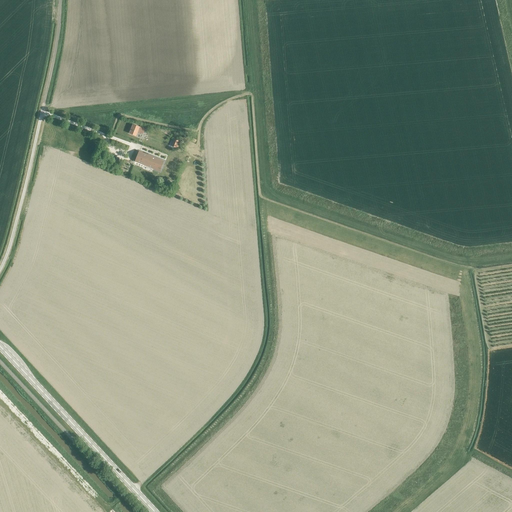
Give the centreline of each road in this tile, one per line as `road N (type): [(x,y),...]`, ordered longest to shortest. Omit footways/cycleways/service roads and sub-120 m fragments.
road 1 (unclassified): [(0,267),(23,193),(60,0)]
road 2 (secondary): [(154,511),(0,346)]
